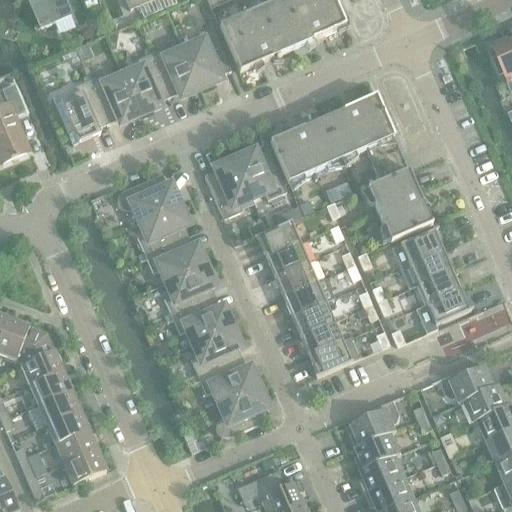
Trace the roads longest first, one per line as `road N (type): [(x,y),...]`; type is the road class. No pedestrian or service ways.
road 1 (residential): [(33,222),(52,194),(406,40)]
road 2 (residential): [(154,481),(52,245),(33,222)]
road 3 (residential): [(511,280),(406,40)]
road 4 (residential): [(298,423),(200,189)]
road 5 (residential): [(154,481),(298,423)]
